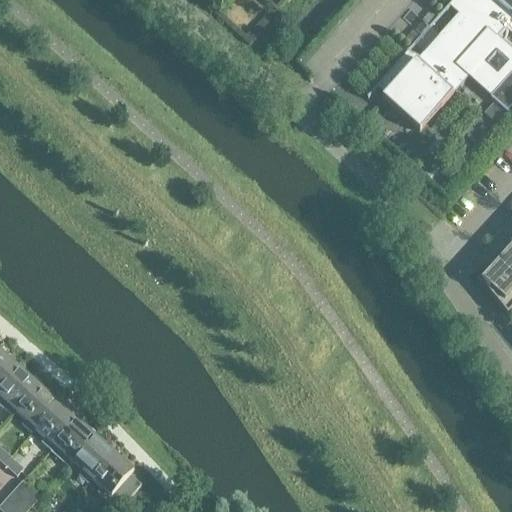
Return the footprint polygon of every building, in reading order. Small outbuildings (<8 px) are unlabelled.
[(511,0),(454,0),(444,12),(446,13),(449,9),(457,16),(418,61),(401,53),(400,55),(406,57),(366,102),(367,103),(377,92),(384,99),(414,65),(452,98),(454,96),(457,101),(458,100),(455,95),(467,81),(511,120),(511,119),(511,118),(511,0)] [(414,65),(384,99),(381,103),(419,136),(452,99),(452,98),(414,65)] [(511,282),(511,251),(508,248),(493,265),(511,282)] [(507,320),(511,313),(511,282),(493,265),(476,283),(507,320)] [(0,393),(19,372),(1,355),(0,355),(0,393)] [(38,389),(19,372),(0,393),(0,399),(7,406),(3,410),(13,418),(16,414),(38,389)] [(57,406),(38,389),(16,414),(26,423),(23,427),(31,435),(57,406)] [(76,423),(57,406),(31,435),(32,435),(36,431),(45,440),(41,444),(50,452),(76,423)] [(95,440),(76,423),(50,452),(69,469),(95,440)] [(114,457),(95,440),(69,469),(70,470),(74,466),(83,474),(79,478),(88,486),(114,457)] [(11,458),(0,448),(0,462),(3,466),(11,458)] [(114,457),(92,482),(101,490),(97,494),(117,511),(119,511),(141,487),(130,478),(133,475),(114,457)] [(11,458),(3,466),(17,478),(24,470),(11,458)] [(23,483),(14,492),(32,508),(40,499),(23,483)] [(14,492),(6,501),(18,511),(28,511),(32,508),(14,492)] [(18,511),(6,501),(0,508),(0,511),(1,511),(18,511)]
